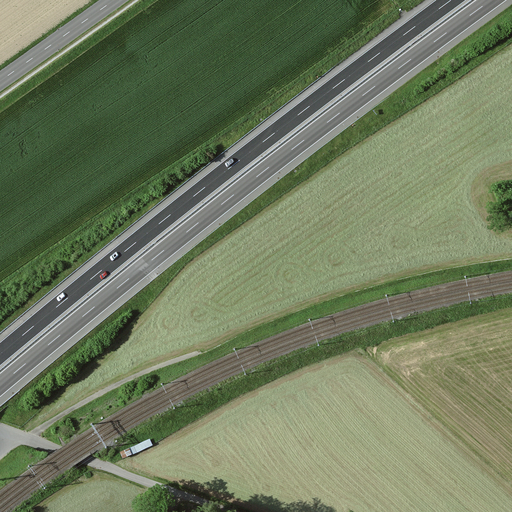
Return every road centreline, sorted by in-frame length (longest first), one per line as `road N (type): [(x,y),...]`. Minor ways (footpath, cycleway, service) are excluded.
road 1 (motorway): [(0,384),(490,0)]
road 2 (motorway): [(450,0),(0,353)]
road 3 (track): [(511,258),(413,275),(303,308),(132,377),(28,438)]
road 4 (secondary): [(0,80),(113,0)]
